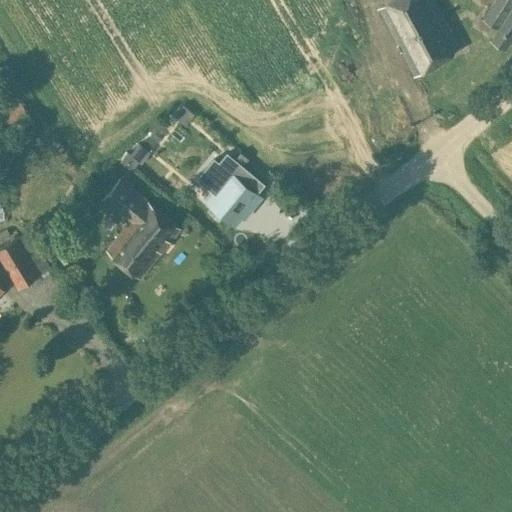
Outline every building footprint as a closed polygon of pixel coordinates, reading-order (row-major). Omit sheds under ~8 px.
[(462,47),(435,0),(389,0),(377,7),(415,74),(462,47)] [(511,0),(495,0),(484,18),(499,28),(491,40),(505,48),(511,37),(511,0)] [(184,120),(216,149),(227,137),(184,99),(167,119),(177,128),(184,120)] [(32,120),(20,100),(0,112),(0,116),(11,134),(32,120)] [(128,151),(121,160),(130,167),(137,158),(128,151)] [(214,157),(198,177),(216,192),(208,201),(234,222),(242,213),(245,216),(253,207),(249,203),(257,194),(255,192),(263,182),(227,152),(219,161),(214,157)] [(181,227),(120,176),(102,199),(130,222),(106,250),(139,277),(181,227)] [(17,237),(0,246),(0,256),(18,287),(39,274),(17,237)] [(91,294),(81,279),(71,285),(82,301),(91,294)]
